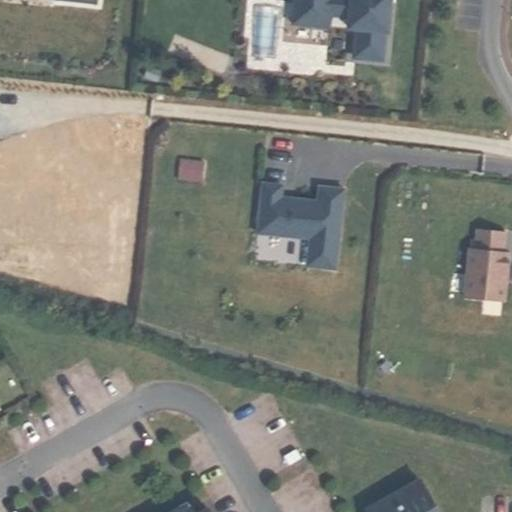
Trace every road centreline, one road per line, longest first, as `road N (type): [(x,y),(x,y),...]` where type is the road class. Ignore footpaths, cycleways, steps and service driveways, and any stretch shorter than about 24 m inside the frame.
road 1 (unknown): [(64,101),(511,144)]
road 2 (residential): [(263,511),(211,417),(180,397),(145,399),(0,484)]
